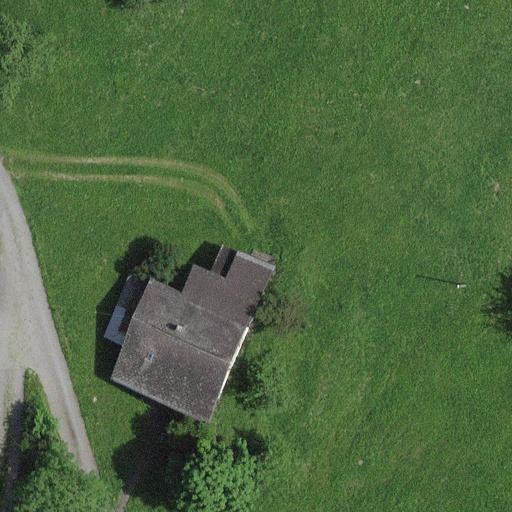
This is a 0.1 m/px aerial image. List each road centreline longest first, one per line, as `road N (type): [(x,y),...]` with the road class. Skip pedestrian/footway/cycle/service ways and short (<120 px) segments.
road 1 (track): [(0,490),(20,256)]
road 2 (track): [(0,168),(139,213),(226,230)]
